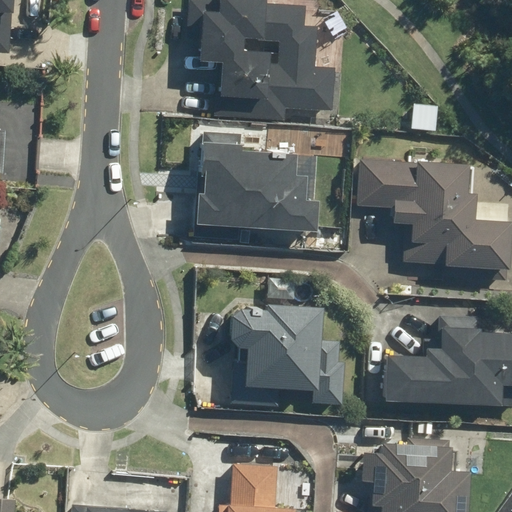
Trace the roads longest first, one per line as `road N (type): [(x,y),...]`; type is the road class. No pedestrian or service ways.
road 1 (residential): [(103,172),(141,310),(141,377),(112,410),(71,404),(41,366),(48,306)]
road 2 (residential): [(106,0),(103,172)]
road 3 (residential): [(48,306),(103,172)]
